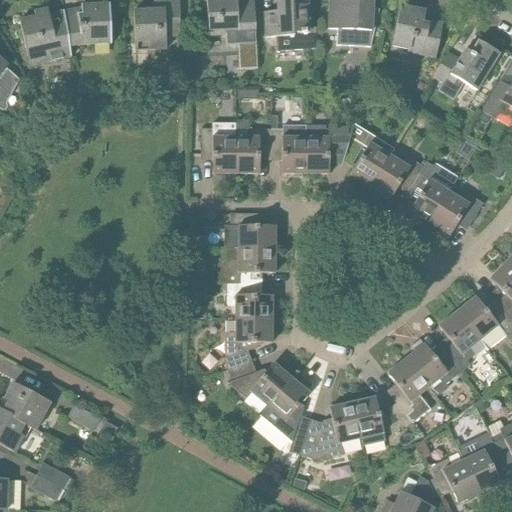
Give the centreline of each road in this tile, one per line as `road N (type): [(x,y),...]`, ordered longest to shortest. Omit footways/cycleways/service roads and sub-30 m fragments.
road 1 (residential): [(413,275),(393,248),(363,230),(341,219),(302,217),(292,226),(288,317),(294,330),(340,340)]
road 2 (residential): [(511,207),(498,229),(413,275)]
